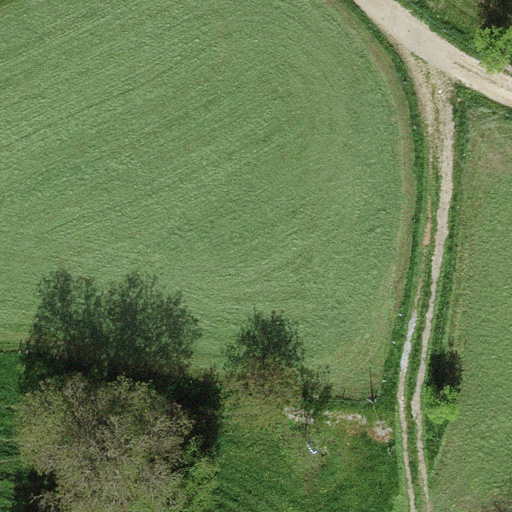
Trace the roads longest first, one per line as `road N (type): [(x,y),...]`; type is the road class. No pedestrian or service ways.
road 1 (track): [(421,511),(406,423),(432,96),(417,35)]
road 2 (track): [(378,0),(450,63),(511,90)]
